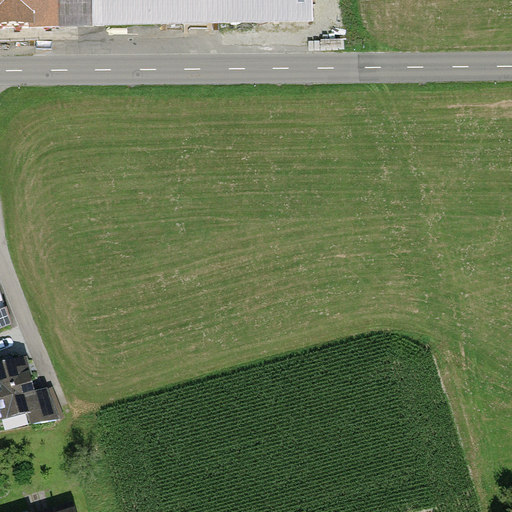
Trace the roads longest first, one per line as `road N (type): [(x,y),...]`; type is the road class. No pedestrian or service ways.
road 1 (tertiary): [(511,68),(0,70)]
road 2 (residential): [(0,245),(50,378)]
